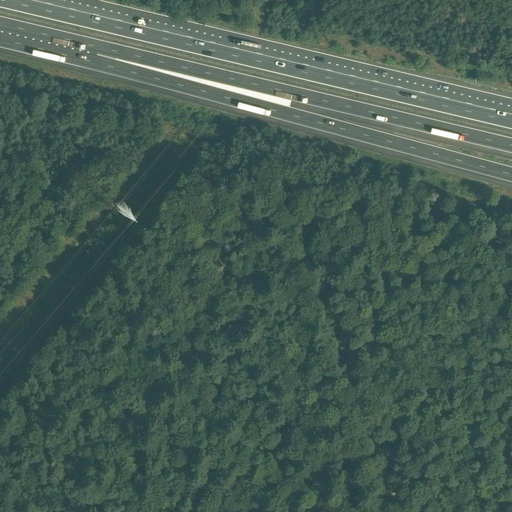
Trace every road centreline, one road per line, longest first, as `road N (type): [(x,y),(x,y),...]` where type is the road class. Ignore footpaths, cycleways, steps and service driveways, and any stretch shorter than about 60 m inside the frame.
road 1 (motorway): [(511,117),(22,0)]
road 2 (motorway): [(95,55),(511,174)]
road 3 (motorway): [(95,55),(511,145)]
road 4 (track): [(323,294),(0,392)]
road 5 (track): [(323,294),(404,511)]
road 6 (track): [(511,274),(493,243),(323,294)]
